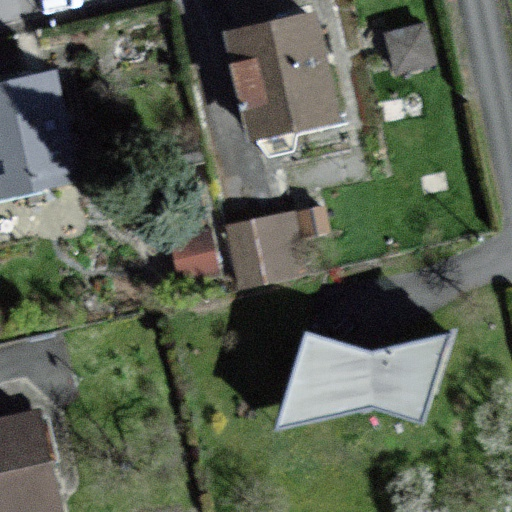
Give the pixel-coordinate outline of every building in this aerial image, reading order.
[(322,12),(234,31),(259,146),(347,127),(322,12)] [(65,73),(0,85),(0,190),(84,175),(65,73)] [(330,205),(251,222),(228,227),(241,286),(308,272),(301,240),(336,233),(330,205)] [(380,353),(310,334),(284,420),(374,406),(424,417),(448,335),(380,353)] [(64,496),(48,413),(0,422),(0,511),(54,511),(52,499),(64,496)]
